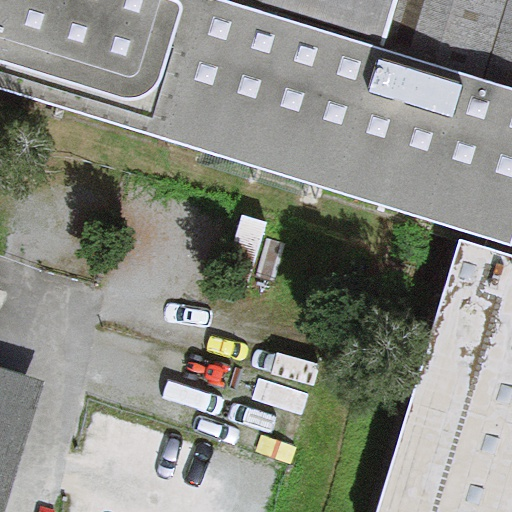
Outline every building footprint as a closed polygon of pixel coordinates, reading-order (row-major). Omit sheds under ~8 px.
[(140,0),(0,0),(0,88),(104,120),(140,0)] [(511,85),(414,53),(237,0),(236,0),(194,138),(511,236),(511,85)] [(237,0),(414,53),(429,0),(237,0)] [(511,0),(429,0),(414,53),(511,85),(511,0)] [(391,511),(511,511),(511,256),(474,245),(391,511)] [(0,449),(23,376),(0,368),(0,449)]
